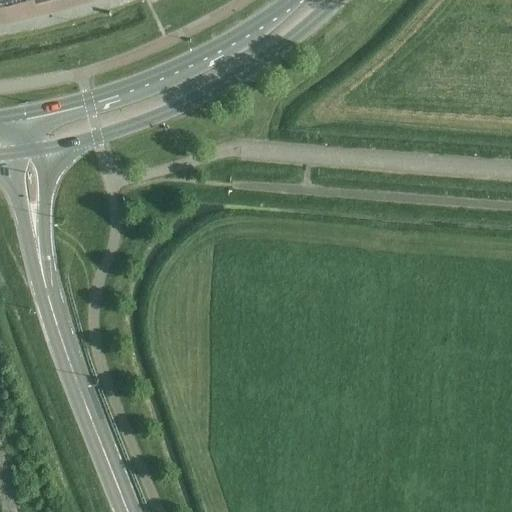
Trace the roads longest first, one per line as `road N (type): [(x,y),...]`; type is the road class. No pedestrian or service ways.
road 1 (trunk): [(28,152),(40,265),(56,327),(125,511)]
road 2 (secondary): [(28,152),(134,127),(213,92),(336,0)]
road 3 (secondary): [(288,0),(148,77),(24,115)]
